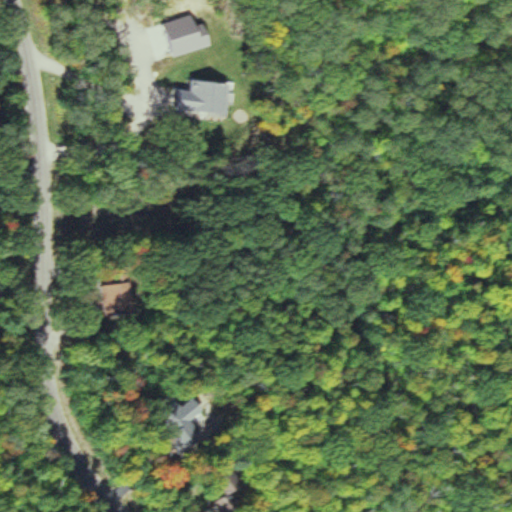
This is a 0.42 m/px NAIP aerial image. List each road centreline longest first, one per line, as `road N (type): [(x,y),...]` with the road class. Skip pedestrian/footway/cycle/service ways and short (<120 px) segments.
road 1 (residential): [(111,511),(60,432),(42,333),(74,280),(69,194)]
road 2 (residential): [(69,194),(29,0)]
